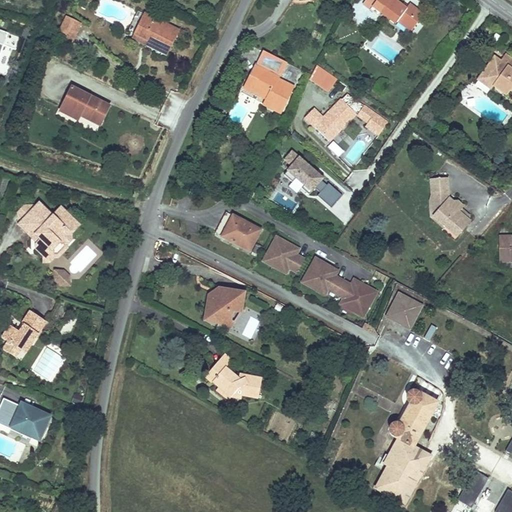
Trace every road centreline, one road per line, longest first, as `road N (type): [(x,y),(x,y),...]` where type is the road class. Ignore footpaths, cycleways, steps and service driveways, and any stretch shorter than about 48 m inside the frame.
road 1 (unclassified): [(95,511),(99,423),(145,222),(244,0)]
road 2 (unknown): [(153,197),(189,210),(242,204),(367,264)]
road 3 (track): [(150,207),(0,164)]
